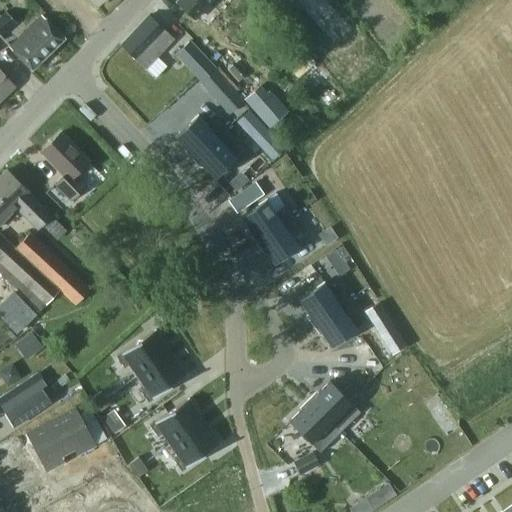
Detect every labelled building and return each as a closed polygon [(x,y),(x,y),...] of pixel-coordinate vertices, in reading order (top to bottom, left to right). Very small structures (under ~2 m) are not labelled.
[(177,0),(176,2),(194,18),(209,0),(177,0)] [(6,11),(0,15),(0,35),(1,37),(17,24),(6,11)] [(8,46),(31,70),(64,39),(41,15),(8,46)] [(120,44),(145,68),(174,39),(149,15),(120,44)] [(190,41),(175,55),(197,78),(212,64),(190,41)] [(229,71),(223,77),(216,69),(201,83),(229,114),(244,100),(231,85),(237,80),(229,71)] [(0,75),(0,101),(13,89),(0,75)] [(288,112),(270,91),(267,93),(260,86),(244,100),(270,129),(272,127),(273,129),(275,129),(278,129),(281,127),(283,125),(284,122),(283,119),(282,117),(288,112)] [(249,110),(236,121),(254,140),(266,129),(249,110)] [(197,115),(174,137),(194,158),(226,128),(217,119),(208,127),(197,115)] [(226,128),(194,158),(213,179),(246,149),(226,128)] [(54,184),(71,201),(86,186),(75,175),(89,161),(60,132),(40,153),(63,176),(54,184)] [(0,224),(17,208),(38,229),(51,216),(6,171),(0,176),(0,224)] [(256,182),(228,201),(236,214),(264,195),(256,182)] [(266,199),(240,217),(256,241),(292,216),(285,206),(275,213),(266,199)] [(292,216),(256,241),(273,264),(298,246),(289,233),(300,226),(292,216)] [(338,239),(330,227),(318,235),(326,247),(338,239)] [(0,233),(0,273),(6,280),(40,311),(59,290),(76,305),(91,288),(87,285),(91,281),(74,265),(70,269),(30,232),(15,247),(0,233)] [(336,249),(325,257),(332,267),(343,259),(336,249)] [(323,282),(297,300),(314,324),(350,299),(343,289),(332,296),(323,282)] [(17,296),(0,312),(0,313),(13,328),(31,310),(17,296)] [(350,299),(314,324),(330,348),(356,330),(347,317),(357,309),(350,299)] [(385,309),(374,316),(380,326),(391,319),(385,309)] [(155,330),(116,356),(124,368),(129,364),(137,376),(171,353),(155,330)] [(32,333),(16,346),(27,360),(43,348),(32,333)] [(171,353),(137,376),(145,388),(140,391),(148,402),(186,375),(171,353)] [(0,396),(0,405),(14,427),(51,402),(42,388),(46,385),(37,372),(0,396)] [(329,381),(309,401),(340,432),(360,412),(329,381)] [(101,392),(91,398),(96,405),(105,398),(101,392)] [(105,398),(96,405),(100,411),(110,405),(105,398)] [(188,399),(149,425),(157,436),(162,433),(170,445),(204,421),(188,399)] [(309,401),(288,421),(319,453),(340,432),(309,401)] [(25,433),(32,447),(9,459),(7,454),(0,457),(0,499),(2,504),(39,485),(29,466),(39,460),(46,472),(64,462),(61,455),(73,449),(76,455),(95,446),(74,407),(25,433)] [(114,409),(103,417),(115,433),(125,426),(114,409)] [(204,421),(170,445),(178,457),(173,460),(181,471),(220,444),(204,421)] [(299,474),(319,464),(313,452),(293,462),(299,474)] [(138,457),(128,464),(133,471),(143,464),(138,457)] [(143,464),(133,471),(138,477),(147,470),(143,464)] [(92,472),(83,477),(87,484),(96,479),(92,472)] [(118,491),(110,477),(75,495),(83,509),(118,491)] [(388,483),(366,497),(374,509),(396,495),(388,483)] [(129,511),(131,511),(124,497),(93,511),(129,511)]
